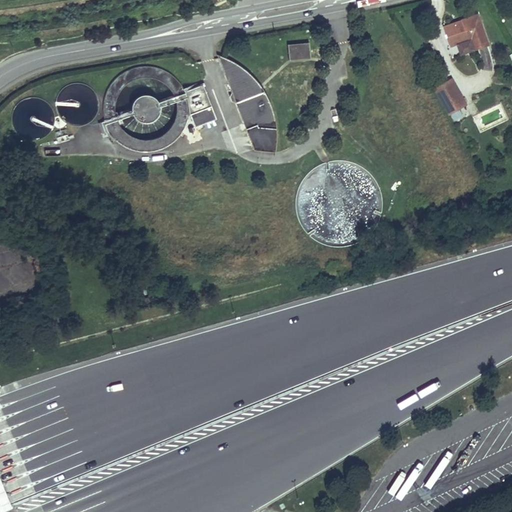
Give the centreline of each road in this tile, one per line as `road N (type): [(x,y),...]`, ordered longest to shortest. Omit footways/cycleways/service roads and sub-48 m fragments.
road 1 (motorway): [(511,270),(0,450)]
road 2 (motorway): [(177,501),(511,324)]
road 3 (tertiary): [(0,77),(42,58),(357,0)]
